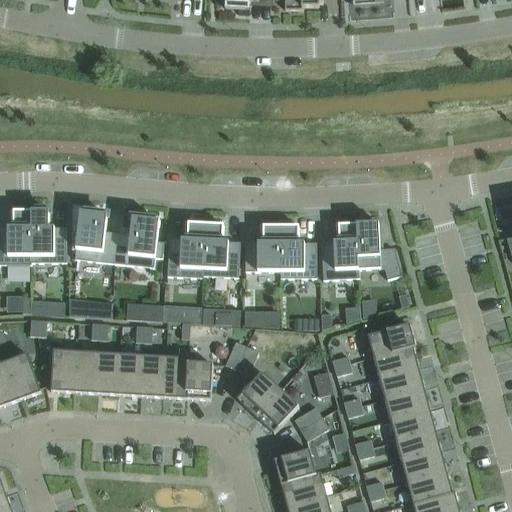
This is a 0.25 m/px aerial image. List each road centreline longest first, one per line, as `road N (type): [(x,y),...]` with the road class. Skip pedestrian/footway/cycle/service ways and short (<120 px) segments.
road 1 (residential): [(62,30),(198,48),(306,49),(511,28)]
road 2 (residential): [(0,182),(243,196),(434,190)]
road 3 (residential): [(511,479),(434,190)]
road 4 (residential): [(235,511),(217,443),(57,432),(15,445)]
